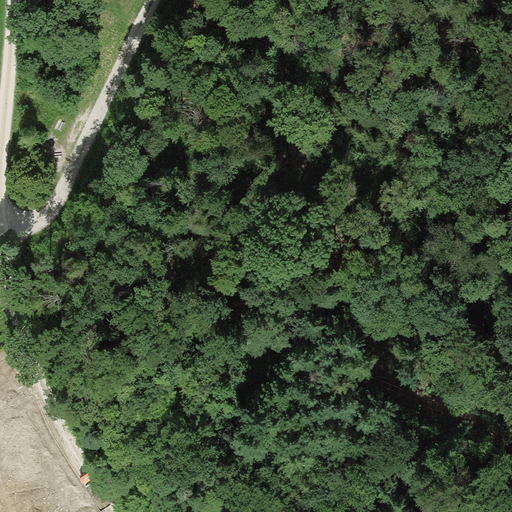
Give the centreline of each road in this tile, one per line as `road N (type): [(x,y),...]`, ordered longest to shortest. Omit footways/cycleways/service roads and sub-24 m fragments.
road 1 (track): [(0,238),(50,408),(117,511)]
road 2 (track): [(158,0),(65,183),(26,224),(0,231)]
road 3 (track): [(0,133),(15,0)]
